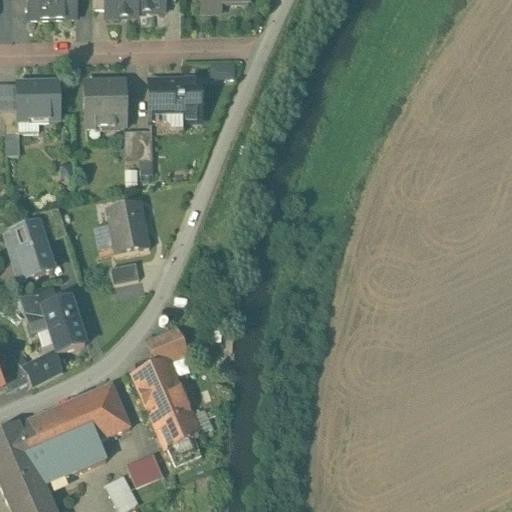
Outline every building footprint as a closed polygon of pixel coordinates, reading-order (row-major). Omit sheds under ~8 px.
[(50,0),(26,0),(27,24),(51,23),(50,0)] [(74,0),(50,0),(51,23),(75,23),(74,0)] [(103,0),(90,0),(91,14),(104,13),(103,0)] [(103,0),(104,13),(105,22),(135,21),(134,17),(133,0),(103,0)] [(133,0),(134,17),(163,16),(162,0),(133,0)] [(247,0),(200,0),(201,18),(220,17),(219,6),(248,5),(247,0)] [(212,67),(212,83),(236,82),(235,67),(212,67)] [(124,85),(82,86),(83,132),(125,131),(124,85)] [(168,86),(168,85),(148,85),(149,121),(180,120),(180,126),(199,126),(198,86),(168,86)] [(57,87),(15,88),(16,112),(16,125),(17,125),(58,124),(57,87)] [(16,112),(3,113),(3,139),(17,138),(17,125),(16,125),(16,112)] [(137,135),(123,136),(124,166),(138,165),(137,135)] [(150,165),(150,135),(137,135),(138,165),(150,165)] [(236,159),(224,197),(242,202),(254,164),(236,159)] [(126,172),(126,186),(139,186),(139,172),(126,172)] [(139,208),(104,215),(113,259),(148,252),(139,208)] [(56,213),(32,218),(35,229),(36,229),(40,239),(49,236),(51,245),(65,240),(56,213)] [(35,229),(4,239),(19,286),(51,275),(40,239),(36,229),(35,229)] [(134,267),(109,272),(112,289),(138,284),(134,267)] [(48,289),(20,298),(26,317),(40,313),(54,308),(48,289)] [(54,308),(40,313),(46,331),(54,355),(55,358),(83,349),(69,304),(54,308)] [(40,313),(26,317),(32,335),(46,331),(40,313)] [(174,333),(147,345),(157,368),(166,364),(166,365),(185,358),(174,333)] [(54,355),(40,363),(49,380),(60,375),(55,358),(54,355)] [(12,359),(0,365),(16,392),(28,386),(21,373),(15,365),(12,359)] [(40,363),(21,373),(28,386),(30,390),(49,380),(40,363)] [(166,365),(166,364),(157,368),(131,379),(164,453),(192,442),(198,439),(166,365)] [(110,389),(7,434),(25,477),(97,446),(129,432),(110,389)] [(7,434),(0,436),(0,489),(7,506),(8,506),(41,492),(105,464),(97,446),(25,477),(7,434)] [(192,442),(166,453),(174,471),(199,461),(192,442)] [(152,459),(126,469),(135,491),(150,484),(149,482),(160,477),(152,459)] [(105,487),(117,511),(127,511),(139,506),(124,477),(105,487)] [(49,511),(41,492),(8,506),(10,511),(49,511)]
